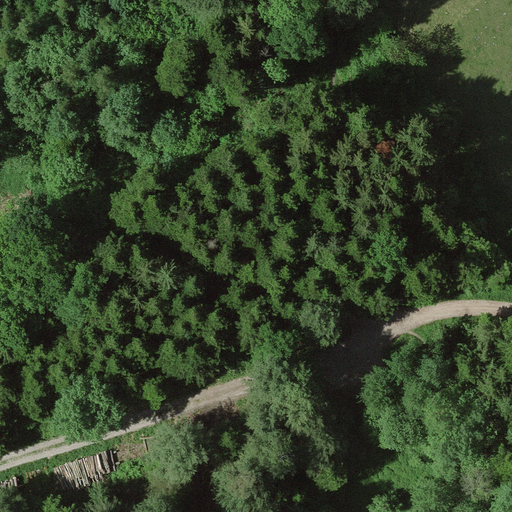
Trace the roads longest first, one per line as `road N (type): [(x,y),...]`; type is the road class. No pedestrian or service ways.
road 1 (track): [(0,464),(269,381),(400,322)]
road 2 (track): [(0,236),(37,232),(158,250),(400,322)]
road 3 (track): [(400,322),(511,458)]
road 4 (track): [(360,342),(346,511)]
